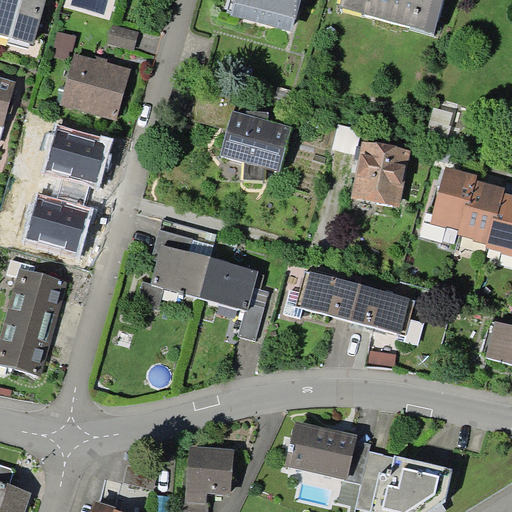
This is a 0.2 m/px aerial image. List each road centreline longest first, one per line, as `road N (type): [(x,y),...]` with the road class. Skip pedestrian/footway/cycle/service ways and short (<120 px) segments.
road 1 (residential): [(79,435),(188,0)]
road 2 (residential): [(79,435),(326,391),(511,424)]
